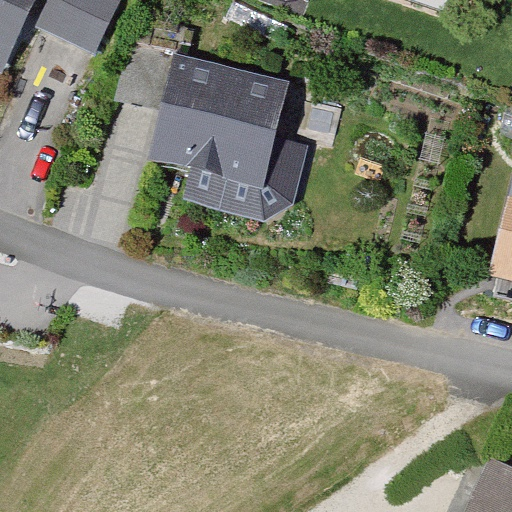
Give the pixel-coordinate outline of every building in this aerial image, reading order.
[(0,0),(0,69),(1,70),(34,0),(0,0)] [(119,0),(53,0),(41,26),(94,52),(119,0)] [(286,91),(181,66),(158,159),(192,168),(184,201),(264,220),(292,203),(305,148),(274,141),(286,91)] [(511,180),(489,276),(511,281),(511,180)] [(511,511),(511,469),(495,462),(471,511),(511,511)]
